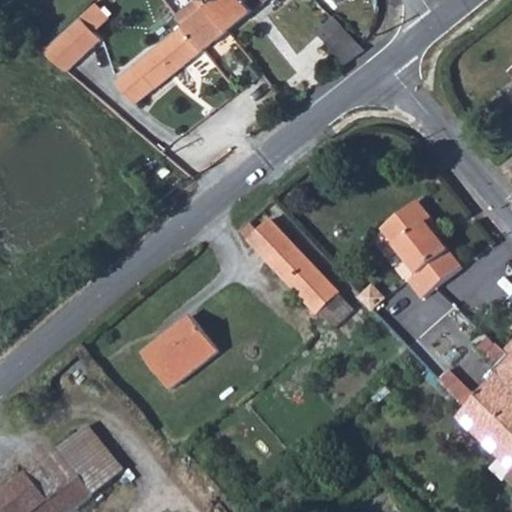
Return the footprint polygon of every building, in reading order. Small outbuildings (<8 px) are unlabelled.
[(215,0),(209,5),(205,0),(194,0),(177,14),(185,24),(119,78),(139,103),(229,30),(266,0),(215,0)] [(333,14),(317,29),(326,40),(342,25),(333,14)] [(83,17),(46,52),(70,71),(104,39),(83,17)] [(342,25),(326,40),(347,63),(366,49),(342,25)] [(283,111),(291,105),(285,98),(278,104),(283,111)] [(385,233),(419,278),(410,286),(425,303),(462,274),(428,231),(434,226),(419,207),(385,233)] [(318,317),(341,297),(273,222),(261,233),(253,225),(243,235),(318,317)] [(192,317),(145,356),(165,382),(213,343),(192,317)] [(511,348),(506,355),(511,361),(494,381),(481,396),(477,400),(465,412),(511,459),(511,476),(508,481),(511,484),(511,348)] [(454,377),(442,389),(465,412),(477,400),(454,377)] [(30,475),(53,504),(60,511),(47,511),(46,509),(42,511),(77,511),(125,475),(111,457),(88,429),(30,475)] [(0,511),(42,511),(46,509),(47,511),(60,511),(53,504),(30,475),(0,498),(0,511)]
